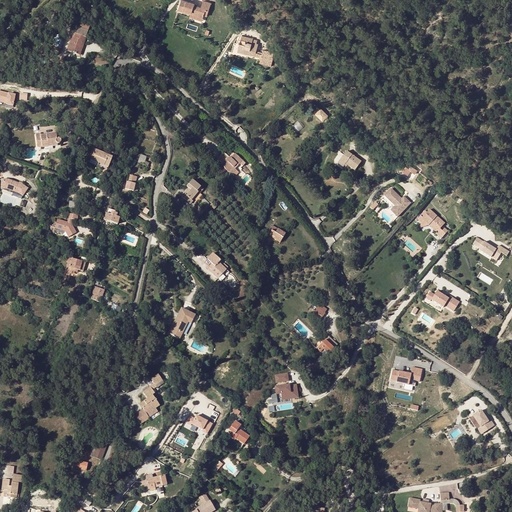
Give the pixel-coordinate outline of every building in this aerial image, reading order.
[(183,15),(183,13),(170,11),(169,22),(182,24),(195,25),(195,22),(198,22),(200,9),(191,8),(190,16),(186,15),(183,15)] [(73,37),(68,51),(78,54),(83,40),(85,41),(86,38),(76,34),(75,37),(73,37)] [(242,53),(242,54),(250,56),(253,44),(251,43),(252,41),(247,40),(247,39),(236,36),(234,44),(239,46),(237,52),(242,53)] [(239,46),(234,44),(232,52),(242,54),(242,53),(237,52),(239,46)] [(257,53),(257,54),(253,53),(252,53),(251,56),(256,58),(255,63),(266,66),(269,53),(258,50),(257,53)] [(0,90),(0,102),(12,105),(15,94),(0,90)] [(317,108),(314,105),(313,104),(308,110),(311,113),(317,108)] [(317,108),(311,113),(319,121),(325,115),(317,108)] [(36,134),(37,147),(47,146),(48,146),(58,145),(57,144),(58,144),(59,144),(60,144),(60,143),(61,143),(61,142),(62,141),(62,140),(61,140),(61,139),(60,138),(59,138),(58,138),(57,138),(56,133),(41,135),(41,134),(36,134)] [(95,150),(91,160),(108,167),(114,153),(108,151),(107,155),(95,150)] [(342,165),(344,166),(352,171),(357,162),(341,152),(335,163),(341,166),(342,165)] [(221,166),(229,173),(234,168),(235,169),(242,161),(235,154),(227,162),(226,161),(221,166)] [(399,163),(397,167),(401,169),(400,170),(406,174),(409,168),(399,163)] [(128,183),(127,182),(125,189),(137,192),(138,185),(135,184),(137,178),(130,176),(128,183)] [(181,196),(182,197),(186,201),(191,204),(193,202),(191,200),(198,192),(197,191),(201,187),(192,180),(187,187),(189,189),(187,191),(186,190),(181,196)] [(8,183),(7,193),(28,200),(34,192),(29,189),(14,183),(8,183)] [(394,208),(401,214),(412,202),(405,196),(403,198),(391,189),(385,196),(396,205),(394,208)] [(130,200),(128,202),(136,208),(138,206),(130,200)] [(116,216),(115,214),(116,211),(110,209),(111,207),(108,206),(104,221),(118,225),(120,218),(118,217),(116,216)] [(425,211),(423,209),(419,214),(431,224),(436,230),(436,231),(441,235),(448,228),(442,223),(445,220),(429,207),(425,211)] [(401,214),(394,208),(392,210),(399,216),(401,214)] [(431,224),(419,214),(417,217),(429,227),(431,224)] [(76,234),(71,225),(58,221),(55,229),(65,232),(69,238),(76,234)] [(269,230),(272,231),(269,235),(274,238),(274,239),(280,243),(285,234),(272,226),(269,230)] [(474,242),(480,246),(485,240),(479,236),(474,242)] [(495,260),(501,253),(506,257),(509,253),(499,245),(496,249),(485,240),(480,246),(479,248),(495,260)] [(209,268),(212,270),(210,272),(218,279),(222,275),(225,277),(228,273),(226,271),(227,270),(226,270),(228,268),(224,264),(222,266),(219,263),(221,261),(213,253),(207,259),(213,264),(209,268)] [(74,272),(75,273),(76,270),(78,270),(83,272),(85,263),(72,260),(73,257),(68,256),(66,262),(67,263),(65,270),(74,272)] [(97,288),(92,300),(96,301),(101,289),(97,288)] [(428,290),(424,296),(429,299),(429,298),(441,306),(443,304),(452,309),(458,300),(448,295),(447,297),(435,290),(432,293),(428,290)] [(313,311),(311,314),(320,320),(325,314),(317,308),(315,312),(313,311)] [(169,333),(180,339),(188,323),(191,324),(195,316),(182,309),(169,333)] [(324,350),(328,354),(334,349),(325,341),(317,349),(321,353),(324,350)] [(410,375),(393,371),(391,381),(398,383),(397,384),(408,386),(409,381),(419,383),(422,370),(412,368),(410,375)] [(287,372),(273,374),(274,381),(288,379),(287,372)] [(158,374),(151,379),(154,383),(155,386),(156,385),(163,381),(158,374)] [(298,396),(296,383),(275,387),(276,394),(281,393),(282,398),(298,396)] [(150,387),(142,392),(147,399),(138,405),(141,409),(142,408),(144,411),(153,406),(154,408),(155,409),(160,406),(152,395),(155,393),(152,390),(150,387)] [(277,402),(275,394),(271,395),(271,399),(267,400),(268,404),(277,402)] [(485,428),(488,433),(498,427),(494,421),(492,423),(484,412),(476,417),(484,428),(485,428)] [(194,418),(188,414),(184,421),(190,424),(191,423),(203,429),(202,430),(206,433),(212,423),(196,414),(194,418)] [(234,422),(229,430),(231,432),(228,436),(234,440),(235,439),(243,444),(249,437),(239,429),(241,426),(234,422)] [(98,443),(95,453),(92,452),(91,456),(102,460),(106,446),(98,443)] [(75,461),(74,468),(86,471),(87,464),(75,461)] [(142,481),(144,490),(149,489),(167,485),(165,476),(153,478),(152,475),(146,476),(142,481)] [(9,486),(9,483),(10,481),(5,480),(4,486),(2,486),(2,490),(4,490),(8,490),(7,493),(17,494),(19,484),(12,483),(12,486),(9,486)] [(441,504),(448,503),(447,500),(449,500),(448,493),(439,494),(441,504)] [(199,507),(197,508),(201,511),(210,511),(213,510),(208,501),(206,498),(205,498),(200,501),(202,504),(199,507)] [(430,505),(428,504),(422,503),(420,503),(420,500),(410,498),(408,507),(418,509),(417,511),(441,511),(441,504),(434,505),(434,507),(430,506),(430,505)] [(455,504),(456,511),(463,510),(462,503),(455,504)]
